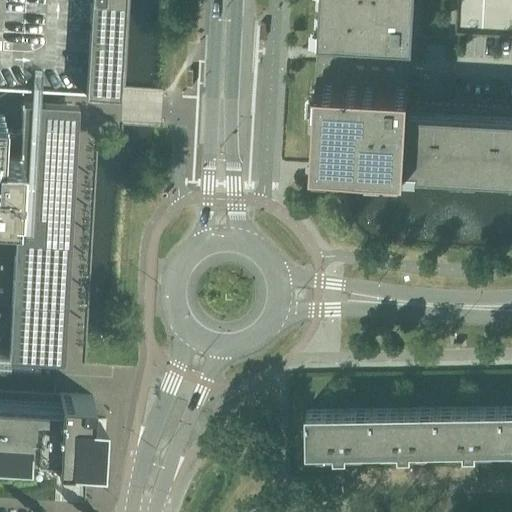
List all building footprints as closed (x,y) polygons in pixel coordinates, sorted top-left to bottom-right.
[(0,0),(0,79),(118,86),(122,0),(0,0)] [(415,0),(320,0),(311,162),(511,172),(511,105),(408,100),(409,85),(396,84),(399,44),(413,45),(415,0)] [(0,345),(8,346),(8,354),(63,357),(78,101),(22,97),(21,129),(2,128),(3,110),(0,109),(0,345)] [(0,457),(74,461),(89,462),(89,461),(96,462),(99,416),(91,415),(92,394),(59,392),(59,393),(0,389),(0,457)] [(511,404),(502,405),(502,444),(511,443),(511,404)] [(502,405),(437,406),(438,445),(464,444),(464,450),(476,450),(476,444),(502,444),(502,405)] [(437,406),(372,407),(373,446),(399,445),(399,451),(411,451),(411,445),(438,445),(437,406)] [(373,446),(372,407),(307,408),(307,447),(335,446),(335,452),(347,452),(346,446),(373,446)]
